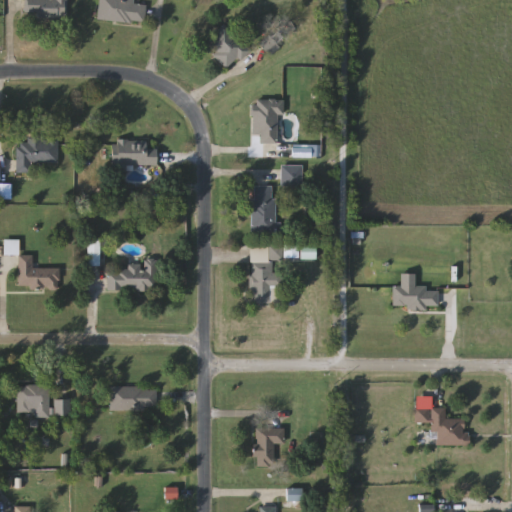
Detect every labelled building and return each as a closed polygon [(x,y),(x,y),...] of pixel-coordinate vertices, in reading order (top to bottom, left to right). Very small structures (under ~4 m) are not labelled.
[(66,0),(66,20),(25,20),(25,0),(66,0)] [(98,21),(98,0),(134,0),(134,5),(146,5),(145,23),(98,21)] [(217,53),(207,41),(226,25),(249,52),(226,71),(214,56),(217,53)] [(277,144),(253,144),(253,100),(283,100),(283,115),(277,115),(277,144)] [(31,163),(31,173),(17,173),(17,140),(58,140),(58,163),(31,163)] [(110,167),(110,144),(157,144),(157,167),(110,167)] [(316,146),(316,157),(292,157),(292,146),(316,146)] [(281,187),(281,165),(302,165),(302,187),(281,187)] [(0,199),(0,184),(11,184),(11,199),(0,199)] [(275,232),(252,232),(252,186),(275,186),(275,232)] [(59,269),(59,289),(18,289),(18,256),(33,256),(33,269),(59,269)] [(107,292),(107,263),(157,263),(157,292),(107,292)] [(281,274),(281,304),(250,304),(250,263),(272,263),(272,274),(281,274)] [(393,308),(393,286),(428,286),(428,291),(438,290),(438,307),(393,308)] [(70,416),(18,416),(17,385),(50,385),(50,399),(70,399),(70,416)] [(110,410),(110,387),(156,387),(156,410),(110,410)] [(469,445),(437,446),(437,432),(431,432),(431,423),(415,423),(414,408),(446,408),(446,419),(469,418),(469,445)] [(284,444),(273,444),(273,467),(256,467),(255,429),(283,429),(284,444)] [(287,502),(287,490),(302,490),(302,502),(287,502)]
